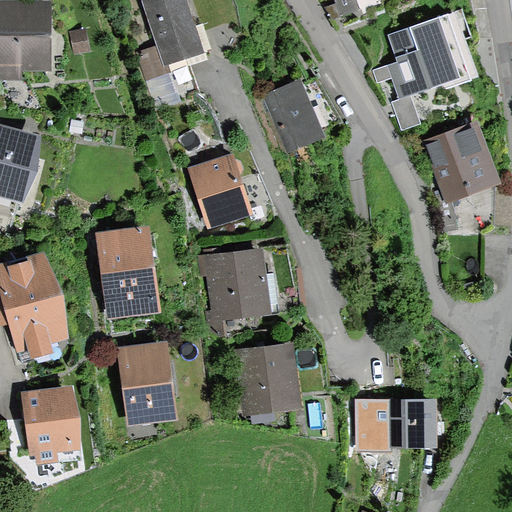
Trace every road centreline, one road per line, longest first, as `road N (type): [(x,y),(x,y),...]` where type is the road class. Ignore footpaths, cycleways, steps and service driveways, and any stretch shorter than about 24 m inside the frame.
road 1 (residential): [(371,115),(350,156),(374,362),(350,362),(238,97)]
road 2 (residential): [(371,115),(403,165),(439,296),(502,340)]
road 3 (unclassified): [(502,340),(496,371),(429,511)]
road 4 (residential): [(300,0),(371,115)]
